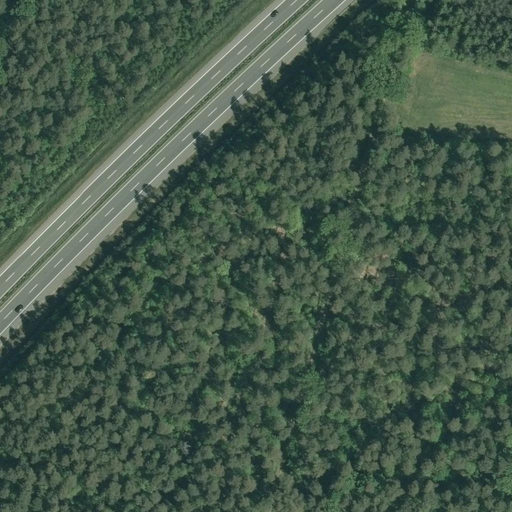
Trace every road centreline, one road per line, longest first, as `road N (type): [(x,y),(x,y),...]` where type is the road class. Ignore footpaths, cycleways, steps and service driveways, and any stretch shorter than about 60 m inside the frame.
road 1 (motorway): [(0,326),(337,0)]
road 2 (motorway): [(300,0),(0,289)]
